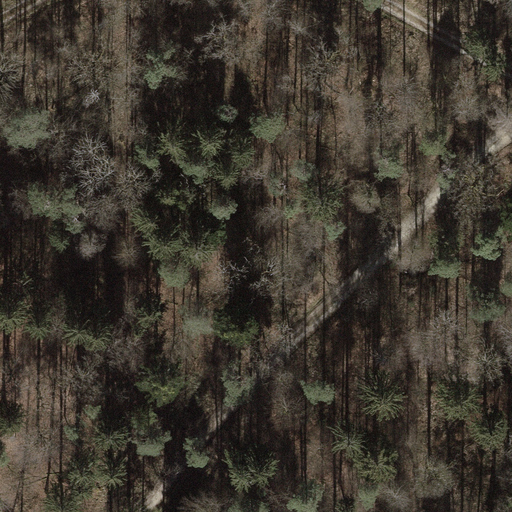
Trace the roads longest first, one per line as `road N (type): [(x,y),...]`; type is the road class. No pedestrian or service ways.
road 1 (track): [(148,511),(244,397),(511,120)]
road 2 (track): [(511,58),(369,0)]
